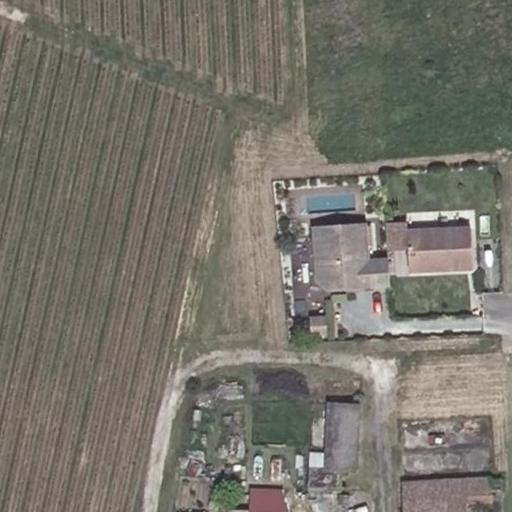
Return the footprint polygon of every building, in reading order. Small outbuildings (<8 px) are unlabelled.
[(325,288),(386,284),(384,258),(364,259),(361,222),(309,226),(313,279),(325,288)] [(468,225),(404,228),(406,269),(469,266),(468,225)] [(332,400),(327,450),(365,448),(369,404),(332,400)] [(341,466),(364,469),(365,448),(327,450),(326,465),(311,464),(311,482),(340,484),(341,466)] [(402,482),(401,511),(465,511),(466,495),(493,495),(492,478),(402,482)] [(285,511),(281,491),(249,492),(249,507),(248,511),(285,511)]
